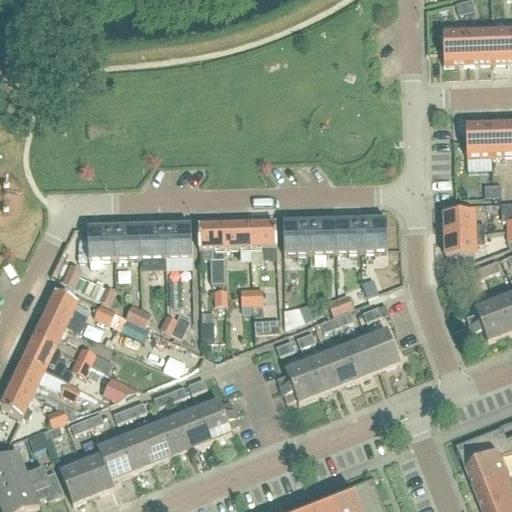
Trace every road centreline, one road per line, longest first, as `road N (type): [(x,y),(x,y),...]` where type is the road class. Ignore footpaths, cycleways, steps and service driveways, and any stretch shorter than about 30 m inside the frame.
road 1 (residential): [(0,348),(70,207),(414,197)]
road 2 (residential): [(162,511),(408,414)]
road 3 (residential): [(456,395),(419,292),(414,197)]
